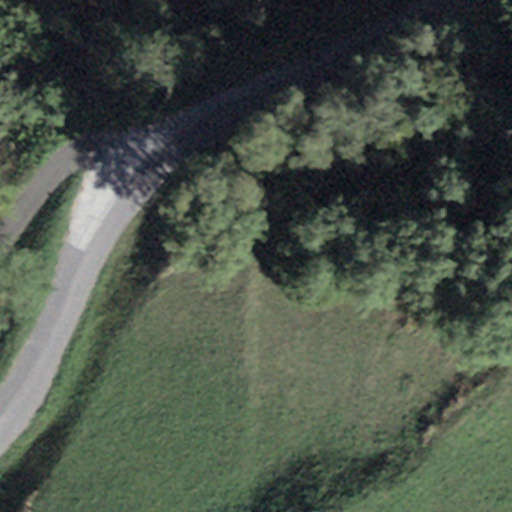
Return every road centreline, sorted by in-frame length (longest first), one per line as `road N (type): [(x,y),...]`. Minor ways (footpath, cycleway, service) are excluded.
road 1 (unclassified): [(448,0),(228,107),(146,167),(67,282),(38,358),(0,423)]
road 2 (track): [(0,229),(39,181),(82,150),(105,149),(146,167)]
